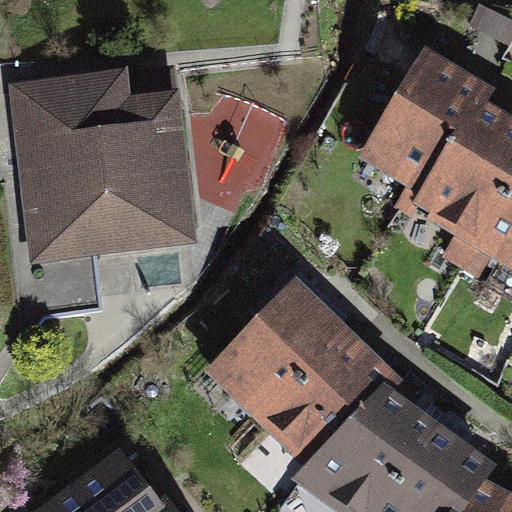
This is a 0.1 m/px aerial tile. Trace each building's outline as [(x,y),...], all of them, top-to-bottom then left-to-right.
[(197,0),(211,15),(227,0),(197,0)] [(495,83),(426,40),(359,150),(418,188),(412,196),(431,205),(426,213),(511,262),(511,107),(488,93),(495,83)] [(170,76),(18,93),(37,260),(188,241),(170,76)] [(295,269),(207,365),(304,458),(384,372),(396,381),(403,372),(295,269)] [(384,372),(304,458),(292,472),(347,511),(443,511),(455,495),(464,501),(483,471),(496,455),(396,381),(384,372)] [(121,439),(22,511),(184,511),(166,487),(161,492),(121,439)] [(511,511),(511,485),(483,471),(464,501),(455,495),(443,511),(511,511)]
